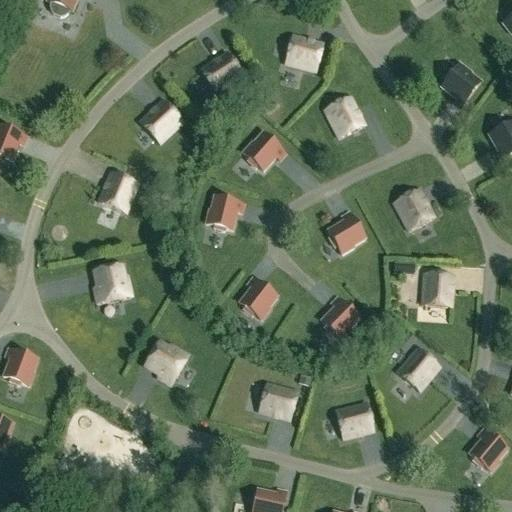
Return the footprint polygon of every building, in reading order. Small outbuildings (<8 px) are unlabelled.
[(68,17),(70,13),(72,14),(77,0),(47,0),(46,4),(50,5),(49,9),(50,14),(53,17),(60,20),(65,19),(68,17)] [(511,15),(509,18),(511,20),(502,27),(503,28),(503,27),(511,37),(511,36),(511,15)] [(316,75),(323,46),(292,38),(285,67),(316,75)] [(216,97),(243,80),(227,55),(200,72),(216,97)] [(470,75),(459,66),(452,75),(450,74),(443,81),(446,83),(440,91),(456,103),(453,106),(460,112),(480,85),(469,76),(470,75)] [(338,142),(365,128),(350,100),(324,113),(338,142)] [(159,147),(183,125),(162,103),(139,125),(159,147)] [(511,124),(505,128),(504,126),(495,131),(496,134),(488,138),(498,156),(494,158),(498,165),(511,157),(511,124)] [(23,148),(27,140),(0,128),(0,162),(3,163),(4,161),(12,164),(19,146),(23,148)] [(285,157),(262,136),(253,146),(252,145),(242,156),(249,162),(248,164),(255,171),(257,169),(263,174),(276,160),(280,163),(285,157)] [(125,216),(137,187),(110,175),(98,205),(125,216)] [(408,234),(434,220),(419,192),(393,206),(408,234)] [(242,216),(244,207),(214,200),(210,213),(209,213),(205,227),(215,229),(214,232),(224,234),(225,231),(232,233),(237,215),(242,216)] [(354,250),(353,249),(365,242),(349,215),(341,219),(344,224),(327,234),(331,240),(329,242),(334,250),(337,249),(342,257),(354,250)] [(387,274),(413,275),(414,267),(388,266),(387,274)] [(124,279),(122,268),(93,274),(96,290),(93,291),(97,307),(131,300),(127,278),(124,279)] [(451,310),(453,278),(424,276),(421,308),(451,310)] [(261,323),(270,312),(268,311),(277,300),(252,280),(247,287),(251,290),(239,306),(245,311),(243,313),(251,319),(253,317),(261,323)] [(76,281),(58,287),(61,299),(80,293),(76,281)] [(341,343),(351,333),(350,332),(359,322),(337,300),(331,306),(334,310),(321,324),(326,329),(325,331),(332,338),(334,336),(341,343)] [(405,334),(393,348),(404,356),(415,343),(405,334)] [(168,350),(159,344),(144,370),(159,378),(157,381),(171,389),(189,358),(170,347),(168,350)] [(29,389),(34,376),(33,375),(37,362),(8,351),(5,360),(10,361),(3,379),(11,382),(10,385),(19,388),(20,386),(29,389)] [(419,395),(439,370),(417,351),(396,376),(419,395)] [(298,386),(309,389),(311,381),(300,378),(298,386)] [(290,423),(297,395),(266,387),(259,415),(290,423)] [(342,442),(373,434),(366,406),(335,414),(342,442)] [(0,452),(5,454),(10,441),(8,441),(13,428),(0,422),(0,452)] [(490,475),(499,464),(498,463),(507,452),(483,432),(477,439),(481,442),(469,457),(475,462),(473,464),(481,471),(483,468),(490,475)] [(281,511),(286,493),(278,491),(276,496),(258,492),(256,500),(253,499),(251,509),(254,510),(253,511),(281,511)]
